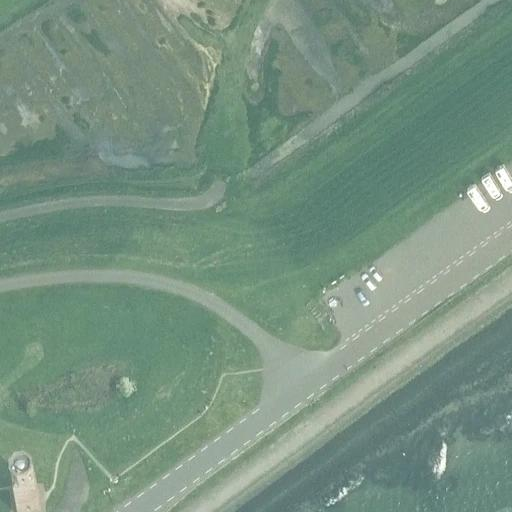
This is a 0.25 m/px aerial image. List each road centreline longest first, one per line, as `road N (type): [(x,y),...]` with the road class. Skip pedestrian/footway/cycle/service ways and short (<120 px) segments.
road 1 (unclassified): [(301,386),(241,323),(167,285),(106,276),(0,286)]
road 2 (unclassified): [(301,386),(511,236)]
road 3 (unclassified): [(135,511),(301,386)]
